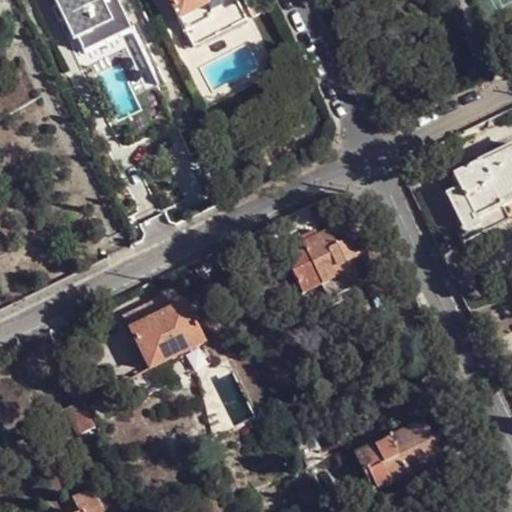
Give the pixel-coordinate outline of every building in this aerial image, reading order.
[(49,0),(54,9),(59,8),(68,28),(72,26),(76,34),(113,17),(108,8),(120,3),(118,0),(49,0)] [(167,0),(178,22),(181,20),(186,32),(214,17),(209,7),(205,0),(167,0)] [(181,20),(178,22),(191,48),(245,21),(234,0),(205,0),(209,7),(214,17),(186,32),(181,20)] [(128,16),(120,3),(108,8),(113,17),(76,34),(79,39),(128,16)] [(494,211),(501,207),(511,201),(511,148),(454,176),(460,189),(448,195),(469,239),(501,224),(494,211)] [(508,219),(501,207),(494,211),(501,224),(508,219)] [(338,268),(361,257),(353,239),(349,240),(342,226),(301,246),(319,287),(330,281),(327,272),(338,268)] [(211,270),(205,257),(192,263),(199,277),(211,271),(211,270)] [(371,279),(361,257),(338,268),(341,276),(330,281),(319,287),(329,306),(354,295),(352,288),(371,279)] [(341,276),(338,268),(327,272),(330,281),(341,276)] [(183,304),(131,331),(151,370),(204,344),(183,304)] [(97,430),(83,401),(60,413),(65,423),(70,421),(79,439),(97,430)] [(422,424),(355,455),(374,493),(441,462),(422,424)] [(325,429),(313,435),(321,449),(332,444),(325,429)] [(313,435),(295,444),(307,470),(321,463),(321,449),(313,435)] [(322,502),(307,470),(292,481),(305,510),(322,502)] [(73,500),(74,504),(78,511),(102,511),(93,494),(92,491),(73,500)]
